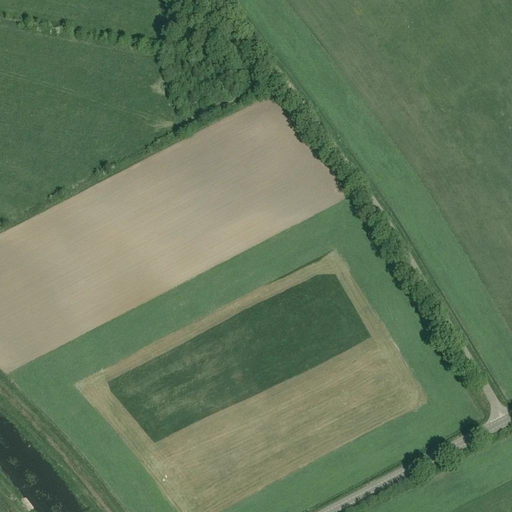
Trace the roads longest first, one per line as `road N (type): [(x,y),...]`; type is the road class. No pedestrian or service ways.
road 1 (unclassified): [(503,424),(399,247),(212,0)]
road 2 (tertiary): [(329,511),(503,424)]
road 3 (track): [(106,511),(0,395)]
